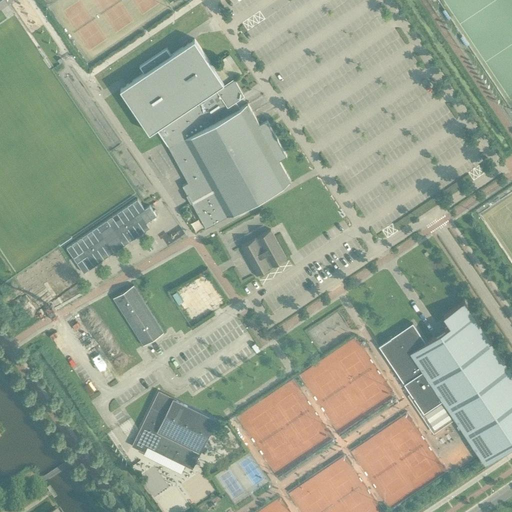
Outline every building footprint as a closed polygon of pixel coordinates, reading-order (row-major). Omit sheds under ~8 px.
[(206,228),(235,212),(291,181),(279,160),(287,156),(284,151),(283,148),(271,127),(269,124),(267,120),(259,124),(248,103),(240,107),(235,99),(243,94),(236,82),(234,78),(225,84),(213,65),(195,39),(183,47),(171,54),(166,48),(140,66),(144,73),(126,85),(121,89),(150,132),(153,130),(156,128),(169,147),(188,182),(182,185),(206,228)] [(144,208),(137,198),(66,247),(73,257),(84,273),(150,227),(140,212),(145,209),(144,208)] [(241,245),(257,274),(286,258),(274,236),(271,229),(241,245)] [(57,251),(17,278),(24,289),(27,287),(33,296),(30,298),(37,309),(77,281),(57,251)] [(164,332),(134,284),(113,297),(143,345),(164,332)] [(395,369),(411,393),(408,395),(434,433),(455,418),(480,455),(485,464),(511,445),(511,371),(464,301),(444,315),(447,319),(450,325),(433,337),(428,340),(426,342),(413,323),(379,345),(395,369)] [(176,399),(159,390),(132,444),(141,448),(142,445),(147,448),(148,446),(185,465),(186,463),(193,467),(192,468),(192,469),(208,437),(217,419),(176,399)]
